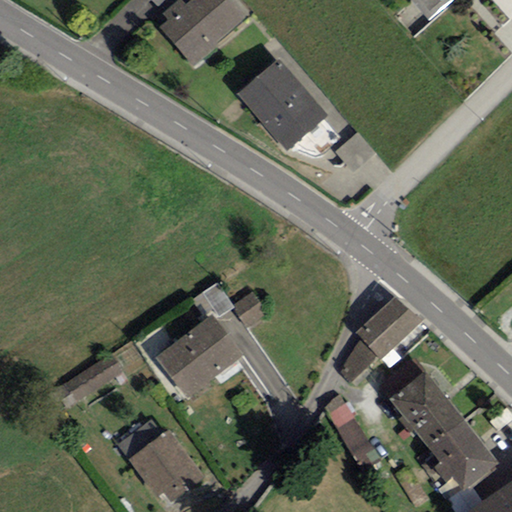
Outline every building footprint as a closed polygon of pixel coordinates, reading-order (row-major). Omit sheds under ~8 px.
[(219,0),(195,0),(160,32),(192,67),(241,22),(219,0)] [(404,0),(422,20),(445,0),(404,0)] [(273,66),(237,96),(282,149),(318,119),(273,66)] [(339,150),(355,172),(378,155),(362,134),(339,150)] [(234,310),(216,284),(203,295),(219,319),(234,310)] [(256,293),(234,307),(247,328),(269,314),(256,293)] [(375,356),(410,322),(391,302),(355,335),(375,356)] [(152,362),(181,398),(233,357),(205,321),(152,362)] [(112,356),(66,385),(78,403),(124,375),(112,356)] [(425,378),(390,402),(423,451),(415,456),(445,500),(488,470),(425,378)] [(363,470),(381,461),(347,398),(329,407),(363,470)] [(129,459),(166,506),(198,481),(162,434),(129,459)] [(511,511),(511,475),(460,511),(511,511)]
